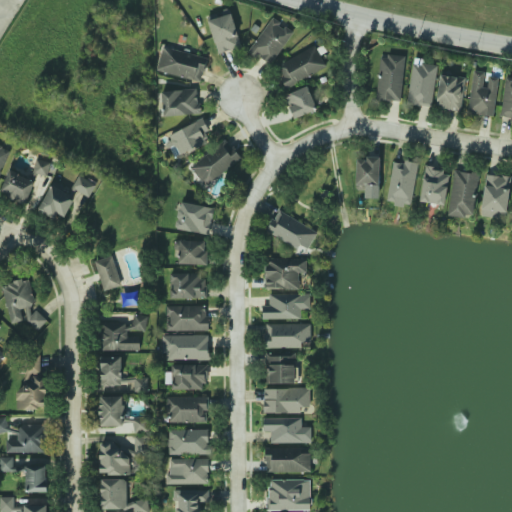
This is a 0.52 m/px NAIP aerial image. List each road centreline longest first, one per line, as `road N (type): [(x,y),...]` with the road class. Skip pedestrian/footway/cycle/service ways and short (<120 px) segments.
road 1 (residential): [(236,511),(234,263),(249,210),(277,168)]
road 2 (residential): [(277,168),(353,138),(511,156)]
road 3 (residential): [(71,511),(70,296)]
road 4 (primary): [(302,0),(511,45)]
road 5 (residential): [(353,138),(355,14)]
